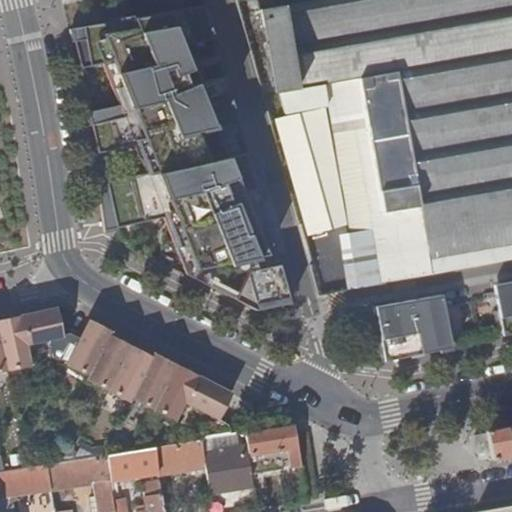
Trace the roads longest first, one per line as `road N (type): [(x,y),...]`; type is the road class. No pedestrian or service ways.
road 1 (residential): [(365,425),(323,366),(218,0)]
road 2 (residential): [(350,422),(69,280)]
road 3 (residential): [(69,280),(57,255),(44,139),(14,0)]
road 4 (residential): [(348,511),(511,484)]
road 5 (unclassified): [(511,395),(365,425)]
